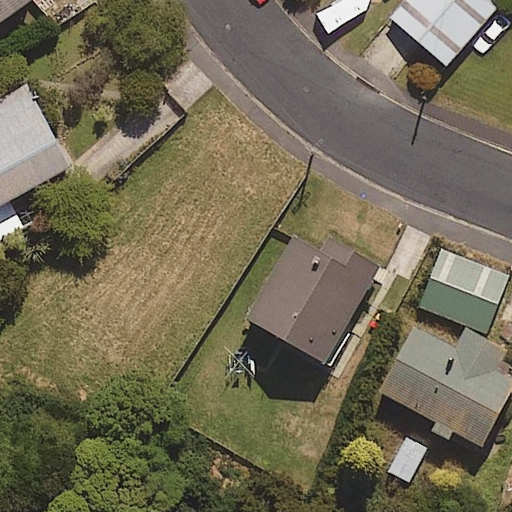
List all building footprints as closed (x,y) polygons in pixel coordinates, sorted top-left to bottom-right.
[(0,0),(0,23),(33,0),(0,0)] [(497,8),(486,0),(407,0),(391,19),(447,67),(497,8)] [(0,255),(35,237),(15,199),(71,169),(27,86),(0,99),(0,255)] [(164,89),(73,162),(97,193),(189,119),(164,89)] [(325,365),(380,270),(329,241),(324,250),(297,234),(247,319),(325,365)] [(509,274),(441,248),(420,306),(488,332),(509,274)] [(466,332),(458,347),(417,327),(384,391),(437,417),(427,438),(445,447),(451,435),(485,452),(511,399),(511,374),(499,368),(507,352),(466,332)] [(430,449),(402,438),(389,470),(417,481),(430,449)]
